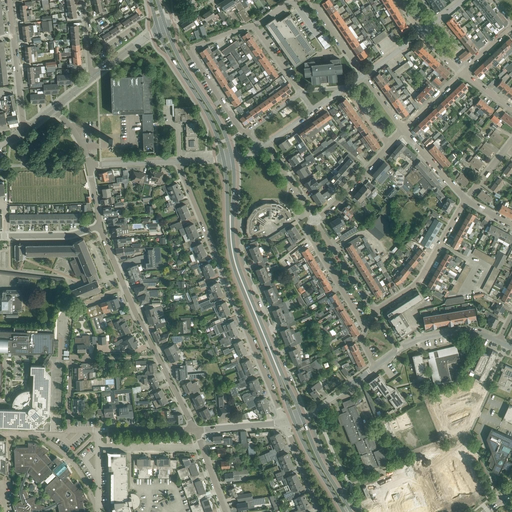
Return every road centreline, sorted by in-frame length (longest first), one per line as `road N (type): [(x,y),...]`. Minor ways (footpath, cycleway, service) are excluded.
road 1 (residential): [(178,161),(284,422)]
road 2 (tertiary): [(222,158),(232,263),(293,419)]
road 3 (tertiary): [(301,416),(234,251),(232,157)]
road 4 (residential): [(195,430),(100,226)]
road 5 (residential): [(248,132),(190,50),(252,25)]
road 6 (tertiary): [(232,157),(165,24)]
road 7 (unclassified): [(374,312),(413,286),(465,199)]
road 8 (tertiary): [(157,29),(210,120),(222,158)]
road 9 (residential): [(23,131),(8,0)]
road 10 (unclassified): [(366,329),(307,234),(315,220)]
road 11 (residential): [(98,511),(77,466),(37,435),(57,435)]
